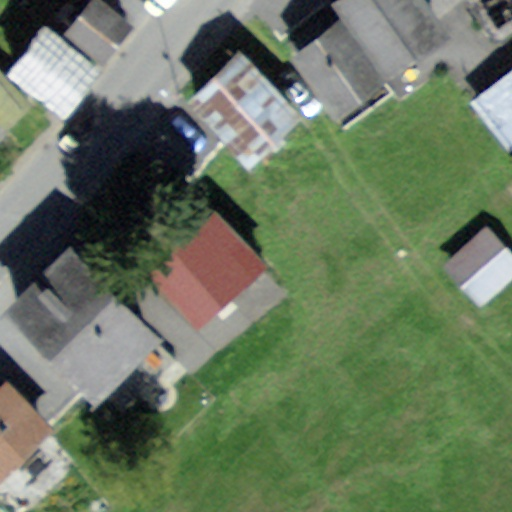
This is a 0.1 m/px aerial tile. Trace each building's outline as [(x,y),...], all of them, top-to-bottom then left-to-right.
[(125,24),(90,0),(79,16),(68,32),(102,56),(125,24)] [(342,0),(383,63),(438,28),(419,0),(342,0)] [(511,0),(474,0),(492,25),(511,10),(511,0)] [(92,63),(37,21),(1,68),(57,110),(74,87),(92,63)] [(342,28),(300,54),(331,102),(349,90),(372,76),(342,28)] [(237,60),(195,98),(245,151),(270,128),(286,112),(237,60)] [(511,144),(511,69),(503,77),(471,104),(508,148),(511,144)] [(0,78),(0,121),(21,102),(0,78)] [(229,162),(176,113),(139,153),(192,202),(229,162)] [(263,264),(211,211),(143,276),(196,329),(218,307),(263,264)] [(511,286),(511,259),(486,224),(435,261),(454,288),(474,314),(511,286)] [(69,258),(17,313),(33,328),(92,383),(143,328),(69,258)] [(0,457),(39,419),(0,379),(0,457)]
